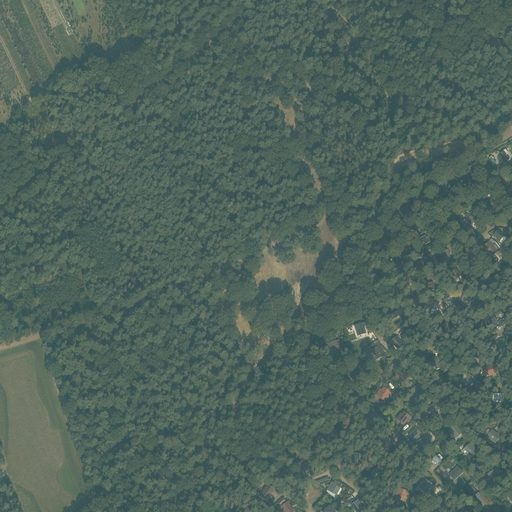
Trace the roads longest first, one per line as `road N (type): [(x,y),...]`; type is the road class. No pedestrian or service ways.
road 1 (track): [(224,32),(288,123),(326,223),(291,339),(233,401),(250,442),(274,431)]
road 2 (track): [(372,201),(152,302),(0,348)]
road 3 (track): [(274,431),(314,401),(312,345),(341,301),(332,254),(372,219),(372,201)]
road 4 (track): [(162,80),(0,210)]
road 5 (unknown): [(384,341),(375,335),(366,265),(475,245)]
road 6 (track): [(511,133),(372,201)]
road 7 (unknown): [(362,396),(339,468),(397,511)]
road 8 (track): [(264,0),(162,80)]
